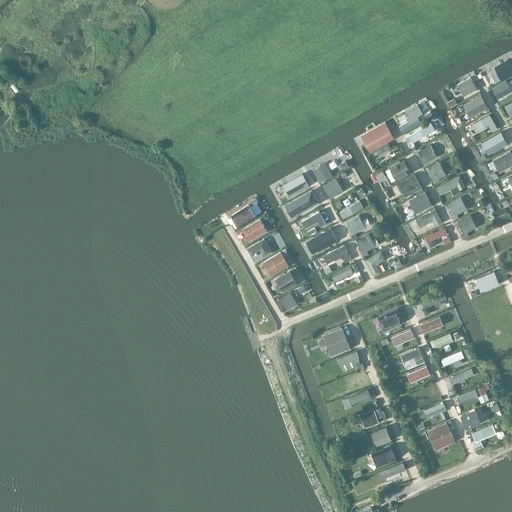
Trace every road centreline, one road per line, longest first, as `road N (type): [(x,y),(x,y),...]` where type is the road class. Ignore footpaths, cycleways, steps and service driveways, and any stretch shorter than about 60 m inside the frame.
road 1 (residential): [(372,285),(288,323),(228,227)]
road 2 (residential): [(474,462),(407,304)]
road 3 (residential): [(419,485),(352,327)]
road 4 (unknown): [(505,229),(431,97)]
road 5 (residential): [(391,124),(461,247)]
road 6 (unknown): [(415,267),(348,143)]
